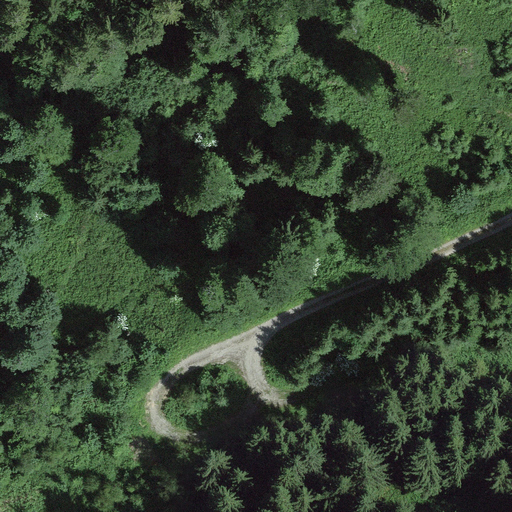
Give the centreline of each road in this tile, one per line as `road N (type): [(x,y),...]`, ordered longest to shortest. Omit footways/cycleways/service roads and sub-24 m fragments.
road 1 (track): [(511,222),(245,342),(271,407),(511,390)]
road 2 (track): [(245,342),(158,390),(155,416),(178,436),(271,407)]
